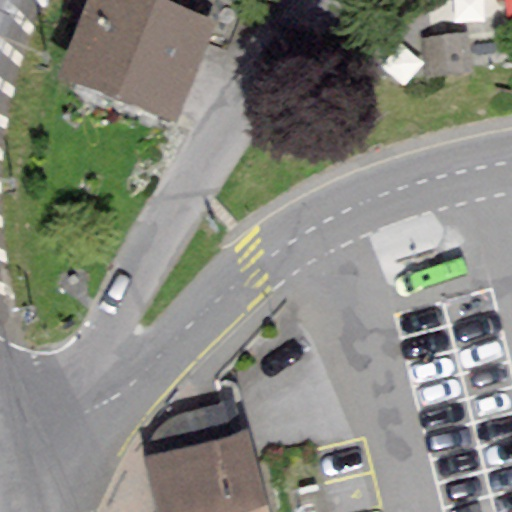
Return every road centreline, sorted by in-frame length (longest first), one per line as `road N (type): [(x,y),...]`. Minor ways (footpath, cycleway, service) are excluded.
road 1 (unclassified): [(511,161),(380,194),(293,240),(66,437)]
road 2 (unclassified): [(314,0),(291,24),(95,342),(66,437)]
